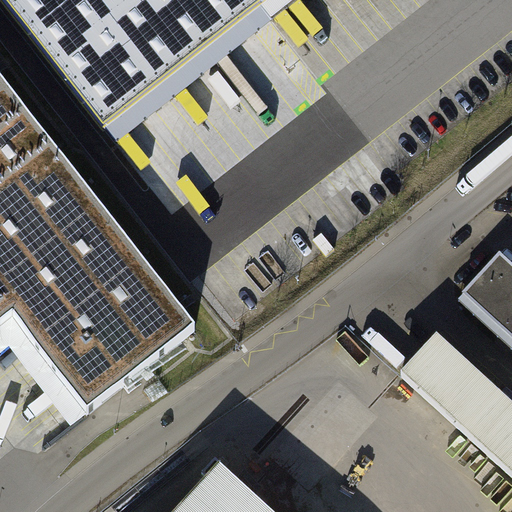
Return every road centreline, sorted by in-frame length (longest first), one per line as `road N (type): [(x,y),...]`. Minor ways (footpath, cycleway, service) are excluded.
road 1 (residential): [(67,511),(260,368),(511,159)]
road 2 (unknown): [(399,252),(511,350)]
